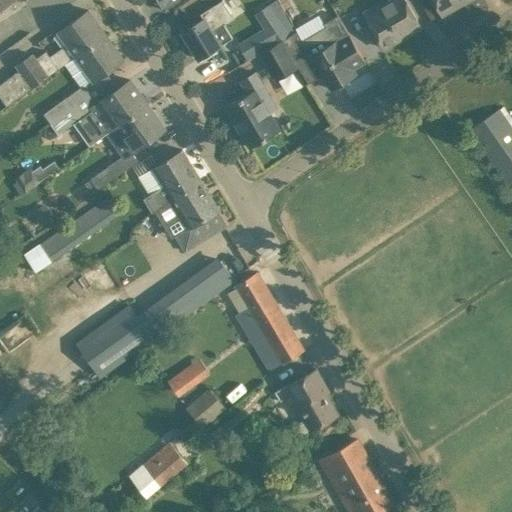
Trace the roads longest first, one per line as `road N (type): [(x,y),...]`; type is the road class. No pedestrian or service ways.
road 1 (unclassified): [(425,511),(246,201)]
road 2 (residential): [(246,201),(511,19)]
road 3 (unclassified): [(246,201),(124,0)]
